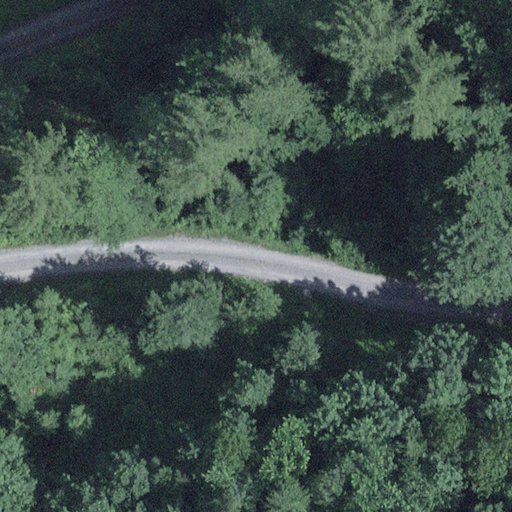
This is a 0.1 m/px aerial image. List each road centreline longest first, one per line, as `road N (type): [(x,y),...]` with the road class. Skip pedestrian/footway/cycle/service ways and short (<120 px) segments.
road 1 (track): [(0,272),(113,257),(227,255),(469,305),(511,304)]
road 2 (track): [(138,0),(0,43)]
